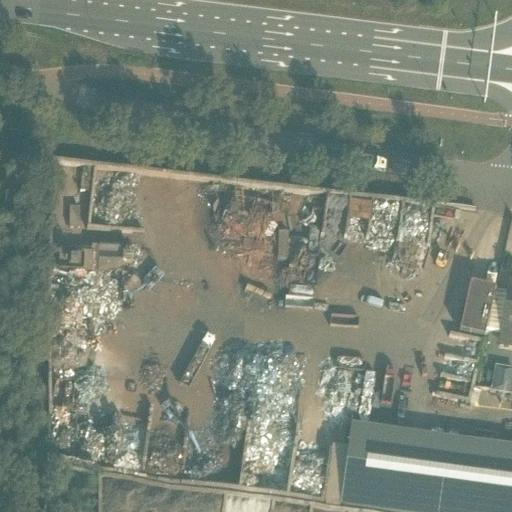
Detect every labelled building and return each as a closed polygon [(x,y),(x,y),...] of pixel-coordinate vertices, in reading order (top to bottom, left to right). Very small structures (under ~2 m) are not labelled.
[(69,231),(79,231),(79,210),(69,210),(69,231)] [(490,311),(494,293),(494,292),(469,286),(459,335),(484,340),(486,332),(490,311)] [(507,295),(494,293),(490,311),(486,332),(500,334),(507,295)] [(500,334),(510,336),(508,347),(511,347),(511,293),(507,293),(507,295),(500,334)] [(508,395),(510,385),(493,382),(491,393),(508,395)] [(339,507),(372,511),(511,511),(511,450),(350,428),(339,507)]
